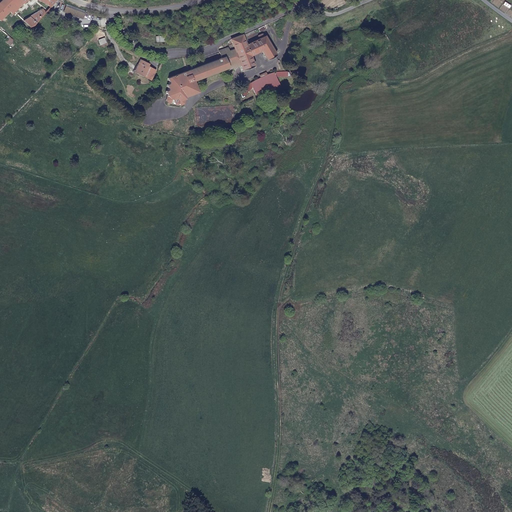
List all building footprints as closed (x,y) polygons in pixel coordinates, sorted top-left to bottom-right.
[(39,0),(51,7),(57,0),(2,0),(0,2),(0,20),(1,21),(10,12),(13,14),(14,13),(24,4),(28,0),(39,0)] [(86,11),(71,6),(68,12),(84,18),(86,11)] [(46,12),(47,11),(41,8),(22,20),(29,27),(34,26),(42,17),(46,12)] [(221,58),(188,70),(196,91),(197,91),(193,79),(228,66),(224,56),(230,54),(233,60),(232,61),(233,64),(234,67),(240,65),(243,70),(254,66),(250,55),(261,50),(268,59),(276,54),(266,35),(264,35),(263,33),(256,36),(257,37),(250,40),(251,42),(247,44),(244,37),(246,36),(255,32),(254,30),(247,33),(239,36),(231,39),(233,43),(228,45),(229,46),(218,50),(221,58)] [(224,56),(228,66),(233,64),(232,61),(233,60),(230,54),(224,56)] [(140,59),(134,69),(149,77),(153,69),(146,65),(147,63),(140,59)] [(196,91),(188,70),(169,77),(165,100),(168,103),(178,105),(182,103),(184,96),(185,96),(186,94),(189,93),(189,94),(196,91)] [(288,72),(285,71),(284,71),(281,71),(277,72),(272,72),(266,74),(266,73),(259,76),(260,77),(258,78),(256,78),(254,80),(251,82),(248,84),(244,88),(242,87),(240,90),(242,92),(240,93),(242,98),(246,97),(245,96),(246,94),(247,93),(248,92),(250,89),(253,87),(257,95),(279,84),(276,77),(279,76),(282,76),(284,76),(287,76),(288,72)]
